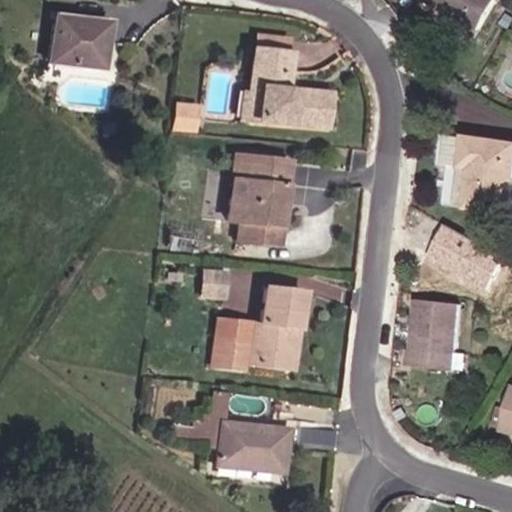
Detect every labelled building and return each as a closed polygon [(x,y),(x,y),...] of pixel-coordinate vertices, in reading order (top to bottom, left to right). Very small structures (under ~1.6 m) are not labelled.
[(491,0),(427,0),(441,8),(465,22),(475,28),(491,0)] [(465,22),(441,8),(433,21),(457,36),(465,22)] [(101,18),(48,13),(44,59),(96,65),(101,18)] [(256,86),(252,121),(321,126),(324,94),(282,90),(284,53),(246,49),(243,85),(256,86)] [(256,86),(243,85),(240,120),(252,121),(256,86)] [(171,129),(197,131),(199,103),(173,101),(171,129)] [(473,167),(468,210),(509,215),(511,189),(511,144),(466,138),(463,166),(473,167)] [(239,155),(226,154),(222,195),(235,196),(239,155)] [(280,159),(239,155),(235,196),(222,195),(219,217),(272,224),(280,159)] [(197,297),(224,298),(226,268),(198,267),(197,297)] [(242,358),(280,362),(286,309),(295,309),(297,286),(256,282),(252,315),(247,315),(242,358)] [(409,358),(456,364),(464,306),(414,301),(409,358)] [(286,309),(280,362),(289,363),(295,309),(286,309)] [(201,359),(210,359),(212,333),(237,334),(239,312),(205,310),(201,359)] [(212,333),(210,359),(235,360),(237,334),(212,333)] [(511,381),(508,380),(497,421),(511,425),(511,381)] [(278,426),(213,421),(209,462),(273,470),(278,426)]
